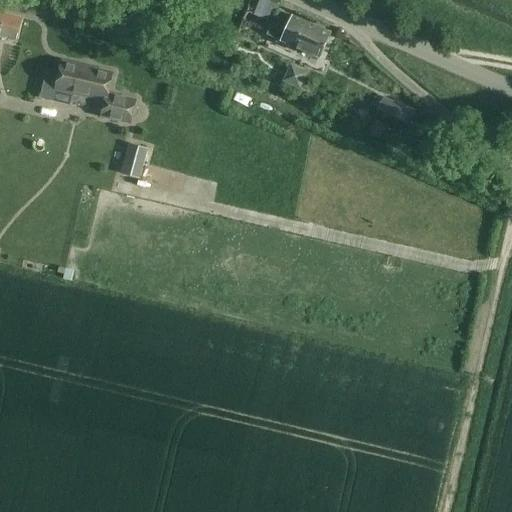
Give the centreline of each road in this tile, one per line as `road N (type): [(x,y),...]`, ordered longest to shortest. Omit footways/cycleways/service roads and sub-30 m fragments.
road 1 (track): [(445,511),(503,262)]
road 2 (unclassified): [(511,90),(304,0)]
road 3 (track): [(395,0),(511,50)]
